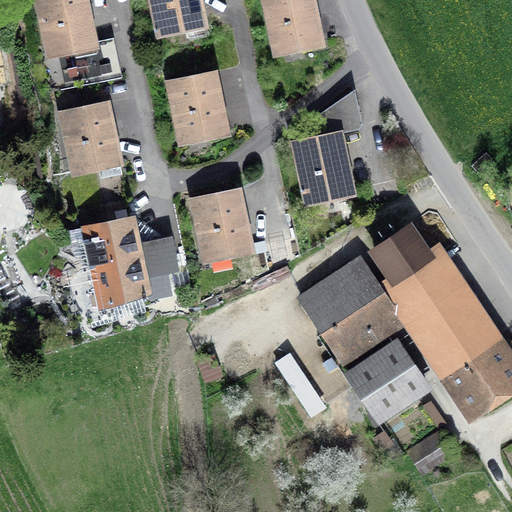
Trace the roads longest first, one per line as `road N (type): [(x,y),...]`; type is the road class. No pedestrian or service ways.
road 1 (residential): [(375,55),(239,158),(158,176),(120,0)]
road 2 (tertiary): [(511,270),(375,55)]
